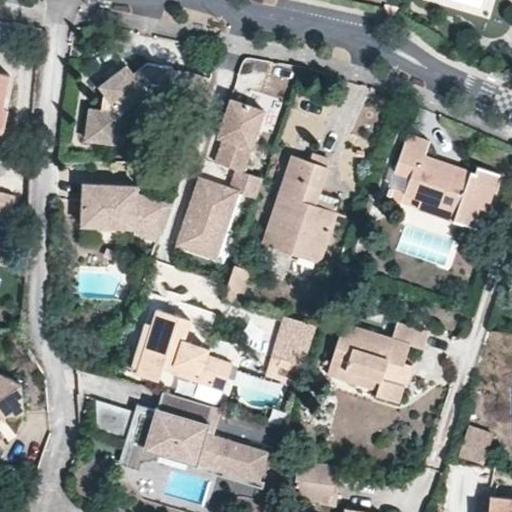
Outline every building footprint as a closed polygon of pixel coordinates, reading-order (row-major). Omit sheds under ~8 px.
[(150,64),(136,73),(130,65),(121,71),(112,77),(103,84),(109,92),(106,95),(104,109),(92,108),(89,138),(120,141),(123,109),(150,90),(152,81),(173,84),(171,96),(177,96),(182,99),(200,105),(209,80),(188,73),(172,71),(172,67),(150,64)] [(121,71),(116,66),(108,72),(112,77),(121,71)] [(10,76),(0,73),(0,132),(2,133),(8,110),(3,109),(10,76)] [(244,173),(266,112),(233,99),(219,137),(225,139),(216,163),(236,170),(244,173)] [(451,165),(448,171),(422,162),(425,155),(429,143),(407,135),(395,170),(410,176),(405,192),(421,198),(458,211),(454,220),(479,229),(498,174),(477,166),(474,173),(451,165)] [(309,162),(291,156),(267,229),(300,240),(295,254),(319,261),(325,246),(335,215),(337,211),(315,203),(329,162),(311,155),(309,162)] [(448,171),(451,165),(425,155),(422,162),(448,171)] [(219,245),(238,193),(256,200),(263,180),(244,173),(236,170),(230,189),(201,178),(193,200),(198,201),(193,214),(188,212),(178,241),(201,249),(204,239),(219,245)] [(171,197),(138,190),(138,183),(126,182),(126,187),(116,187),(116,182),(85,180),(83,221),(135,223),(135,228),(158,236),(161,227),(171,197)] [(454,220),(458,211),(421,198),(417,207),(454,220)] [(193,214),(198,201),(193,200),(188,212),(193,214)] [(267,229),(262,243),(295,254),(300,240),(267,229)] [(214,258),(219,245),(204,239),(201,249),(178,241),(177,244),(214,258)] [(223,299),(237,303),(248,271),(236,265),(232,267),(223,299)] [(158,380),(163,367),(224,386),(231,362),(206,354),(208,347),(184,340),(190,320),(157,309),(137,373),(158,380)] [(272,358),(302,368),(314,325),(285,317),(276,342),(272,358)] [(345,323),(330,364),(380,380),(377,391),(375,396),(397,403),(403,385),(396,382),(404,362),(410,345),(423,349),(428,333),(397,323),(391,337),(345,323)] [(403,385),(407,386),(413,367),(404,362),(396,382),(403,385)] [(330,364),(327,373),(377,391),(380,380),(330,364)] [(0,462),(0,430),(5,419),(0,416),(0,415),(1,415),(27,411),(25,384),(0,372),(0,462)] [(172,394),(167,412),(190,419),(195,406),(218,413),(220,408),(172,394)] [(99,400),(91,425),(121,435),(129,410),(99,400)] [(195,406),(190,419),(214,427),(218,413),(195,406)] [(190,419),(167,412),(165,420),(150,415),(141,444),(156,448),(155,449),(199,463),(203,464),(203,463),(267,482),(276,453),(212,434),(214,427),(190,419)] [(496,433),(471,425),(461,456),(486,463),(496,433)] [(156,448),(141,444),(134,468),(148,472),(151,465),(163,461),(197,471),(199,463),(155,449),(156,448)] [(299,460),(292,499),(335,503),(339,470),(339,465),(299,460)] [(488,511),(511,511),(511,498),(491,496),(488,511)]
